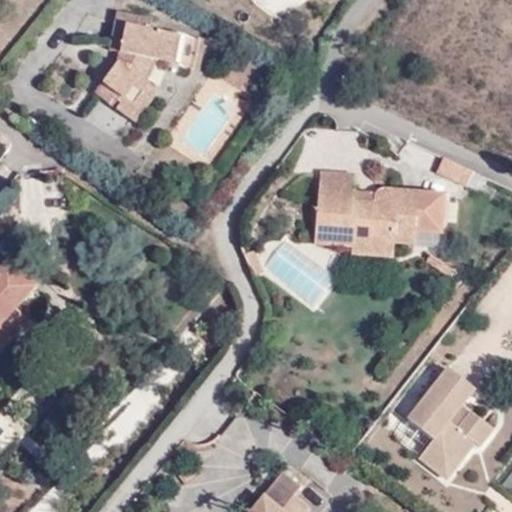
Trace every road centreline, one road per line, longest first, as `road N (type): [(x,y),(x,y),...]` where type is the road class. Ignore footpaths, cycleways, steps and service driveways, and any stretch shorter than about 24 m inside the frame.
road 1 (residential): [(322,95),(233,210),(229,263),(251,303),(243,335),(104,511)]
road 2 (residential): [(322,95),(511,182)]
